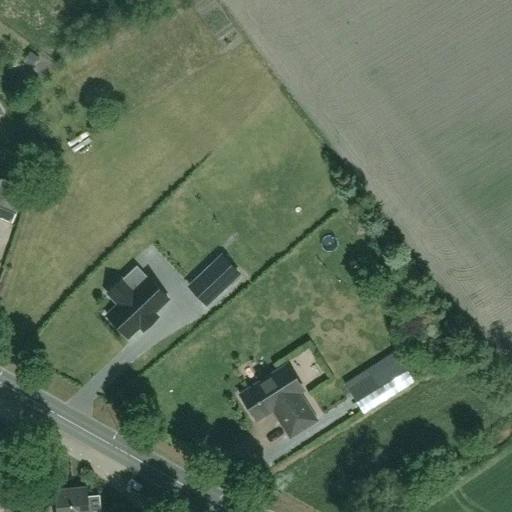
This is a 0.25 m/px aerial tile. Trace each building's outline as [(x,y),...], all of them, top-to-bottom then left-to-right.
[(0,217),(13,223),(21,204),(0,194),(0,217)] [(206,305),(224,288),(238,274),(221,257),(207,271),(189,287),(206,305)] [(133,292),(122,280),(108,293),(119,305),(107,316),(128,338),(138,328),(139,327),(140,328),(154,314),(153,313),(155,312),(168,299),(148,278),(133,292)] [(315,421),(298,394),(303,390),(287,365),(240,395),(256,420),(273,410),(290,437),(315,421)] [(364,415),(387,400),(377,383),(353,398),(364,415)] [(100,495),(88,496),(87,487),(71,488),(73,511),(99,511),(101,511),(100,495)] [(73,511),(71,488),(55,490),(57,511),(73,511)]
